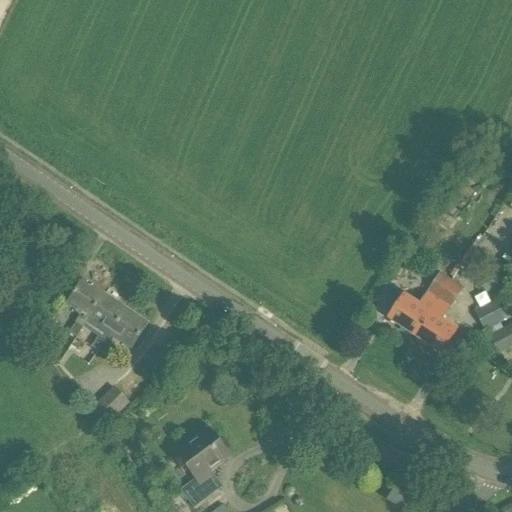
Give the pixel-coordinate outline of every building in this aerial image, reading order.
[(495,272),(481,280),(488,293),(503,285),(495,272)] [(416,338),(452,282),(440,274),(427,292),(429,294),(420,308),(404,298),(389,321),(416,338)] [(452,282),(416,338),(443,355),(457,333),(442,323),(464,290),(452,282)] [(89,321),(104,299),(103,298),(102,298),(81,284),(67,307),(89,321)] [(111,335),(126,313),(104,299),(89,321),(89,322),(90,321),(111,335)] [(502,322),(493,304),(492,302),(472,312),(482,332),(502,322)] [(126,313),(111,335),(133,349),(148,327),(126,313)] [(69,335),(77,340),(85,329),(76,324),(69,335)] [(511,330),(509,325),(488,337),(487,337),(497,356),(511,348),(511,330)] [(112,347),(100,338),(92,349),(105,358),(112,347)] [(106,430),(128,408),(112,391),(91,412),(106,430)] [(228,458),(209,433),(178,457),(196,481),(181,492),(195,510),(205,502),(197,492),(213,479),(209,473),(228,458)] [(387,503),(402,511),(405,511),(412,500),(395,490),(387,503)]
